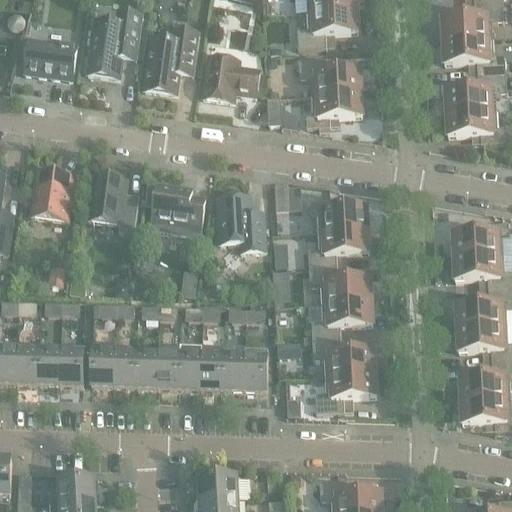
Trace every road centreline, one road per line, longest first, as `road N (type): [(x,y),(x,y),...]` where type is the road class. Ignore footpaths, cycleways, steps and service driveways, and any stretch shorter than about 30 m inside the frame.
road 1 (residential): [(408,179),(0,119)]
road 2 (residential): [(422,455),(142,446)]
road 3 (residential): [(422,455),(408,179)]
road 4 (residential): [(408,179),(400,0)]
road 5 (residential): [(142,446),(0,441)]
